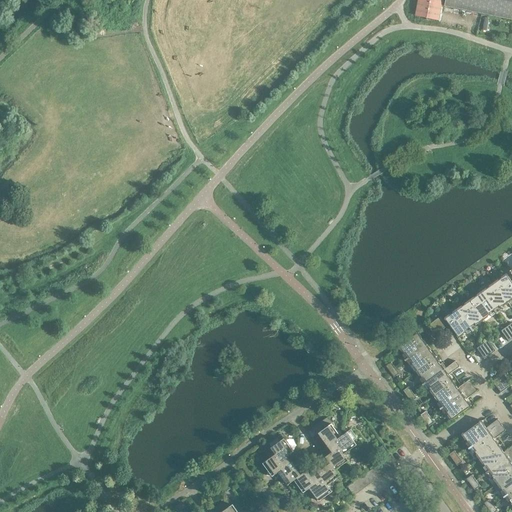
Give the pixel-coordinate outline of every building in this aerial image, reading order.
[(418,0),(416,16),(427,18),(439,20),(442,0),(418,0)] [(511,0),(445,0),(445,6),(481,13),(511,19),(511,0)] [(511,281),(508,276),(506,274),(506,275),(495,283),(495,282),(494,283),(509,303),(509,302),(511,299),(511,281)] [(509,303),(494,283),(493,283),(494,284),(483,292),(482,291),(482,292),(498,314),(498,313),(498,312),(500,311),(499,309),(507,303),(508,303),(509,303)] [(498,314),(482,292),(481,292),(482,293),(471,301),(470,300),(484,320),(485,320),(484,319),(493,313),(494,315),(497,313),(497,314),(498,314)] [(484,320),(470,300),(469,301),(470,302),(459,309),(458,309),(457,309),(474,331),(474,330),(476,328),(474,326),(483,320),(484,321),(484,320)] [(474,331),(457,309),(457,310),(447,318),(446,317),(445,318),(450,325),(460,338),(461,338),(460,337),(468,330),(470,333),(472,331),(473,332),(474,331)] [(450,325),(445,318),(444,317),(443,315),(438,319),(445,328),(447,326),(449,325),(450,325)] [(445,328),(438,319),(433,322),(440,332),(442,330),(445,328)] [(440,332),(433,322),(428,326),(435,336),(437,334),(440,332)] [(511,339),(511,333),(507,327),(501,331),(509,341),(511,339)] [(405,361),(429,344),(425,338),(424,338),(425,339),(423,340),(419,334),(419,333),(419,332),(399,347),(399,348),(400,347),(405,354),(406,353),(409,357),(405,360),(405,361)] [(490,355),(496,351),(488,340),(483,344),(490,355)] [(416,371),(437,357),(436,356),(435,357),(431,351),(432,350),(433,350),(431,346),(429,344),(405,361),(406,361),(410,358),(413,363),(412,363),(417,370),(416,371)] [(490,355),(483,344),(477,348),(485,359),(490,355)] [(423,385),(447,368),(446,368),(443,364),(442,363),(441,364),(436,358),(437,358),(437,357),(416,371),(417,372),(418,371),(423,378),(424,378),(427,382),(422,385),(423,385)] [(453,381),(448,375),(450,374),(460,367),(456,361),(453,363),(446,368),(447,368),(423,385),(423,386),(427,383),(430,387),(429,388),(434,395),(433,395),(434,396),(454,381),(453,381)] [(395,368),(391,362),(388,365),(386,366),(390,372),(395,368)] [(399,374),(395,368),(390,372),(394,378),(396,376),(399,374)] [(497,387),(508,379),(504,374),(493,381),(497,387)] [(501,393),(511,386),(511,385),(508,379),(497,387),(501,393)] [(440,410),(474,386),(470,380),(459,387),(460,387),(458,389),(454,382),(454,381),(434,396),(435,396),(440,403),(441,402),(444,406),(440,409),(440,410)] [(470,406),(466,399),(468,398),(478,391),(474,386),(440,410),(441,410),(445,407),(448,411),(447,412),(452,419),(451,420),(452,420),(472,406),(471,405),(470,406)] [(413,392),(409,387),(405,389),(403,391),(408,396),(413,392)] [(417,398),(413,392),(408,396),(412,402),(413,401),(417,398)] [(430,417),(426,411),(422,414),(421,415),(425,421),(430,417)] [(435,422),(430,417),(425,421),(429,426),(431,425),(435,422)] [(469,449),(502,425),(498,419),(488,427),(486,428),(482,422),(483,421),(482,420),(468,431),(462,435),(463,436),(464,435),(469,442),(470,441),(473,445),(469,448),(469,449)] [(341,437),(342,431),(337,431),(332,424),(327,427),(320,432),(319,433),(328,446),(329,446),(335,442),(341,437)] [(499,445),(494,439),(496,438),(506,431),(502,425),(469,449),(470,449),(474,446),(477,451),(475,451),(480,458),(479,459),(480,460),(500,445),(500,444),(499,445)] [(316,436),(314,432),(311,429),(308,432),(310,434),(311,436),(312,438),(316,436)] [(360,443),(351,430),(347,432),(342,431),(341,437),(335,442),(339,448),(344,454),(349,455),(350,450),(360,443)] [(294,452),(285,439),(271,448),(272,449),(271,454),(277,454),(281,461),(287,457),(294,452)] [(487,473),(511,454),(511,446),(505,451),(506,451),(504,452),(500,446),(500,445),(480,460),(481,460),(486,466),(487,466),(490,470),(486,473),(487,473)] [(349,460),(349,455),(344,454),(339,448),(333,452),(326,457),(327,457),(326,462),(331,463),(336,470),(349,461),(349,460)] [(459,456),(455,451),(451,453),(449,454),(454,460),(459,456)] [(286,467),(281,461),(277,454),(271,454),(270,459),(263,464),(268,470),(267,475),(272,476),(273,477),(273,476),(278,477),(279,472),(286,467)] [(511,463),(511,454),(487,473),(487,474),(491,471),(494,475),(493,476),(498,483),(497,483),(497,484),(511,473),(511,463)] [(398,464),(391,455),(387,459),(393,468),(398,464)] [(463,462),(459,456),(454,460),(458,466),(459,465),(463,462)] [(393,468),(387,459),(382,462),(389,471),(393,468)] [(301,475),(302,470),(297,469),(292,462),(286,467),(279,472),(278,477),(283,478),(288,485),(295,480),(301,475)] [(341,476),(336,470),(331,463),(326,462),(325,467),(318,472),(318,473),(323,479),(328,485),(333,486),(334,481),(341,476)] [(389,471),(382,462),(378,465),(384,474),(389,471)] [(384,474),(378,465),(374,468),(380,477),(384,474)] [(380,477),(374,468),(369,471),(376,480),(380,477)] [(312,477),(308,470),(307,471),(302,470),(301,475),(295,480),(304,493),(309,494),(310,488),(317,483),(312,477)] [(376,480),(369,471),(365,474),(372,483),(376,480)] [(504,498),(511,491),(511,473),(497,484),(498,485),(499,484),(504,491),(505,490),(508,494),(504,497),(504,498)] [(372,483),(365,474),(361,477),(367,486),(372,483)] [(476,481),(472,475),(468,478),(467,479),(471,484),(476,481)] [(367,486),(361,477),(357,480),(363,489),(367,486)] [(332,491),(333,486),(328,485),(323,479),(317,483),(310,488),(309,494),(314,494),(319,501),(333,492),(332,491)] [(363,489),(357,480),(352,483),(359,492),(363,489)] [(480,486),(476,481),(471,484),(475,490),(477,489),(480,486)] [(359,492),(352,483),(348,487),(354,496),(359,492)] [(494,505),(490,499),(486,502),(484,503),(489,509),(494,505)] [(179,511),(185,506),(182,502),(176,507),(179,511)]
